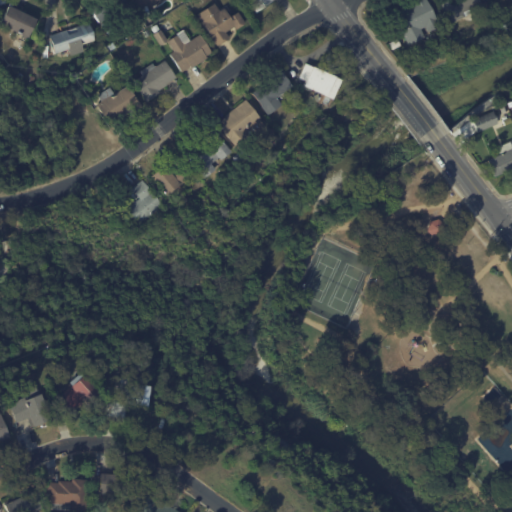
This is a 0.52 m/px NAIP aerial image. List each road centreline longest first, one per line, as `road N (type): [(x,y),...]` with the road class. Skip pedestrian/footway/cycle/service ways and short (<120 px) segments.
road 1 (residential): [(0,204),(54,193),(104,168),(315,15),(348,0)]
road 2 (residential): [(238,511),(159,457),(115,441)]
road 3 (residential): [(0,472),(56,449),(115,441)]
